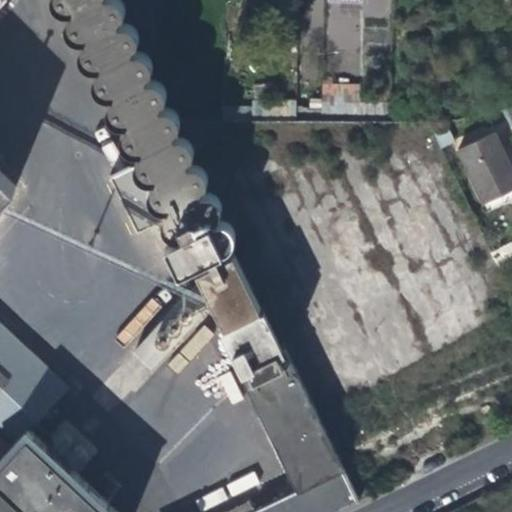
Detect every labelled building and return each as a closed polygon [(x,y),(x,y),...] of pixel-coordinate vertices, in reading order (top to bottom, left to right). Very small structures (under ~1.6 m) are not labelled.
[(164,243),(179,270),(227,245),(228,244),(231,240),(232,236),(233,231),(231,227),(230,223),(226,220),(219,217),(216,217),(218,213),(219,210),(219,206),(218,202),(216,198),(213,194),(210,192),(206,191),(202,190),(204,187),(206,183),(206,178),(205,174),(203,170),(201,167),(199,166),(194,163),(189,162),(191,161),(193,156),(194,152),(194,149),(191,143),(188,140),(187,139),(182,137),(179,136),(181,132),(181,131),(182,126),(181,123),(177,117),(173,112),(172,111),(166,111),(164,111),(161,111),(161,110),(162,109),(164,107),(165,104),(166,102),(166,95),(164,91),(160,86),(158,85),(155,84),(152,83),(147,83),(150,79),(151,76),(151,72),(151,70),(149,65),(146,61),(142,59),(140,58),(136,57),(138,54),(139,49),(139,44),(137,38),(135,36),(131,32),(127,31),(122,30),(123,29),(125,26),(126,21),(125,16),(124,13),(122,9),(118,6),(113,4),(110,3),(112,0),(53,0),(54,4),(55,9),(57,13),(61,16),(65,19),(68,20),(71,20),(68,24),(67,27),(67,29),(67,34),(68,37),(69,40),(74,45),(80,47),(84,48),(87,47),(86,48),(84,50),(82,53),(81,57),(82,62),(83,65),(85,70),(89,72),(91,74),(94,75),(94,76),(96,76),(94,79),(93,84),(93,88),(94,92),(95,95),(98,98),(100,100),(102,100),(106,102),(107,102),(110,102),(113,101),(114,103),(112,103),(110,106),(107,111),(107,118),(109,123),(111,126),(115,130),(118,131),(123,132),(120,136),(120,141),(120,147),(122,150),(124,152),(127,154),(131,157),(136,157),(139,157),(115,169),(143,225),(158,218),(158,221),(159,226),(160,229),(162,232),(164,234),(167,236),(171,237),(174,238),(164,243)] [(322,84),(323,101),(359,99),(358,82),(322,84)] [(457,149),(484,205),(501,197),(505,205),(511,202),(511,201),(511,168),(494,132),(457,149)] [(489,214),(505,205),(501,197),(484,205),(489,214)] [(199,269),(223,320),(251,289),(232,250),(198,266),(199,269)] [(199,269),(182,276),(195,306),(201,318),(204,315),(217,326),(223,320),(199,269)] [(324,511),(356,497),(251,289),(223,320),(243,366),(241,374),(291,479),(273,488),(277,498),(253,506),(248,500),(224,511),(324,511)] [(0,450),(27,422),(32,426),(38,420),(43,414),(38,410),(61,386),(0,328),(0,450)] [(116,511),(24,432),(0,459),(0,496),(18,511),(116,511)]
